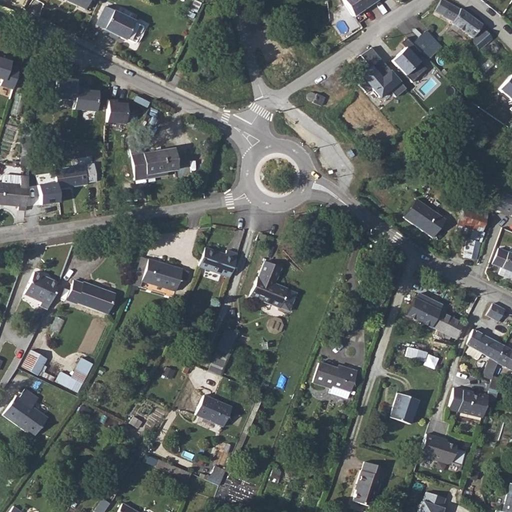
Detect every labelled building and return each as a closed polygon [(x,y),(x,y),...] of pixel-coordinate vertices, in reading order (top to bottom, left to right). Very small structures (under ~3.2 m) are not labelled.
[(68,0),(86,9),(90,0),(68,0)] [(342,0),(353,16),(375,0),(342,0)] [(459,8),(446,0),(441,0),(436,11),(452,21),(451,23),(472,37),(481,23),(459,8)] [(111,11),(103,29),(123,38),(124,37),(133,41),(139,26),(133,24),(134,22),(111,11)] [(485,29),(472,39),(480,49),(493,38),(485,29)] [(428,31),(413,44),(429,61),(443,47),(428,31)] [(410,46),(394,61),(412,82),(429,66),(410,46)] [(406,89),(371,48),(353,63),(383,100),(392,93),(396,98),(406,89)] [(0,54),(0,78),(4,80),(2,86),(14,90),(20,72),(10,69),(14,59),(0,54)] [(511,111),(511,78),(502,90),(511,99),(511,108),(510,110),(511,111)] [(82,86),(73,86),(71,108),(94,110),(96,89),(82,88),(82,86)] [(306,95),(306,97),(307,99),(308,100),(310,100),(311,100),(313,100),(312,102),(320,106),(324,97),(316,93),(315,95),(314,93),(312,92),(311,92),(309,92),(308,93),(306,95)] [(109,102),(107,123),(127,123),(129,103),(109,102)] [(35,110),(34,121),(37,121),(36,122),(43,122),(44,115),(41,114),(41,111),(35,110)] [(20,164),(29,165),(31,139),(22,139),(20,164)] [(145,179),(144,175),(176,169),(172,148),(129,156),(134,181),(145,179)] [(95,164),(56,169),(58,181),(59,189),(89,185),(88,183),(98,181),(95,164)] [(17,211),(25,211),(27,177),(19,177),(18,185),(0,183),(0,205),(17,207),(17,211)] [(500,190),(510,193),(511,186),(511,178),(505,177),(500,190)] [(61,202),(59,189),(58,181),(40,183),(42,205),(61,202)] [(511,197),(506,195),(500,212),(511,216),(511,197)] [(402,216),(431,236),(443,218),(415,199),(402,216)] [(475,260),(483,233),(481,232),(489,207),(465,200),(455,234),(468,239),(464,256),(475,260)] [(317,222),(314,228),(319,230),(322,225),(317,222)] [(202,247),(196,267),(228,277),(236,254),(224,250),(223,253),(202,247)] [(511,248),(510,247),(508,251),(498,247),(491,263),(500,267),(499,268),(501,268),(498,274),(511,279),(511,248)] [(146,260),(140,281),(174,291),(180,270),(146,260)] [(248,295),(251,297),(277,308),(278,307),(287,310),(294,293),(285,290),(286,289),(273,283),(279,268),(262,261),(248,295)] [(39,306),(46,309),(57,283),(33,272),(23,294),(41,302),(39,306)] [(76,303),(105,313),(113,293),(82,282),(81,283),(72,280),(65,300),(75,304),(76,303)] [(369,300),(369,301),(379,305),(385,291),(375,287),(369,300)] [(450,336),(455,339),(462,323),(414,299),(407,315),(436,329),(433,334),(447,341),(450,336)] [(504,309),(486,300),(479,312),(496,321),(504,309)] [(224,327),(215,348),(226,353),(235,332),(224,327)] [(472,328),(463,343),(468,346),(464,352),(477,360),(480,353),(487,357),(496,362),(503,345),(472,328)] [(503,345),(496,362),(498,363),(503,366),(511,370),(511,349),(511,350),(511,348),(511,346),(507,344),(506,347),(503,345)] [(435,366),(438,355),(407,346),(404,357),(435,366)] [(21,366),(36,375),(39,370),(46,358),(30,350),(21,366)] [(61,371),(56,381),(78,392),(92,363),(80,357),(71,375),(61,371)] [(317,362),(311,381),(330,387),(331,385),(339,387),(337,393),(346,397),(354,371),(336,365),(336,368),(335,370),(332,369),(332,367),(317,362)] [(485,363),(481,372),(491,376),(495,367),(485,363)] [(470,391),(452,387),(446,408),(480,417),(485,395),(480,394),(477,396),(469,394),(470,391)] [(15,395),(1,415),(24,432),(25,430),(34,436),(46,418),(32,408),(38,399),(25,389),(18,398),(15,395)] [(395,393),(387,417),(408,424),(416,400),(395,393)] [(194,416),(221,427),(230,407),(202,395),(194,416)] [(440,440),(424,435),(417,456),(445,465),(448,464),(454,447),(439,442),(440,440)] [(354,492),(350,502),(371,508),(380,480),(383,481),(387,470),(363,463),(360,473),(358,472),(352,491),(354,492)] [(214,464),(207,479),(219,484),(226,469),(214,464)] [(272,469),(269,477),(277,479),(279,472),(272,469)] [(105,495),(112,500),(121,487),(114,483),(105,495)] [(511,511),(511,484),(508,483),(501,511),(511,511)] [(420,502),(417,511),(440,511),(442,509),(440,509),(443,499),(424,493),(421,503),(420,502)]
